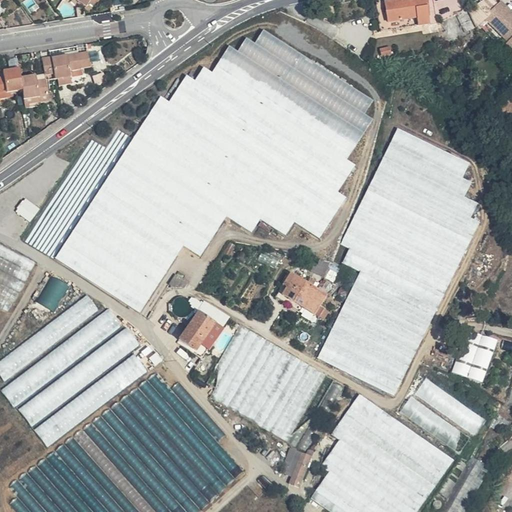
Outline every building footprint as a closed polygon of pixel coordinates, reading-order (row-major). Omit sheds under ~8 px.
[(23,4),(19,0),(0,0),(0,19),(0,20),(23,4)] [(19,0),(23,4),(26,9),(31,5),(26,0),(19,0)] [(74,0),(73,1),(87,9),(90,4),(96,7),(100,0),(74,0)] [(423,1),(404,5),(384,8),(387,27),(415,23),(416,32),(429,30),(423,1)] [(511,10),(502,1),(487,16),(511,40),(510,41),(511,43),(511,10)] [(96,7),(90,4),(87,9),(92,13),(96,7)] [(157,94),(59,262),(144,311),(183,245),(202,257),(226,216),(254,232),(261,220),(263,221),(288,235),(295,223),(322,238),(346,197),(340,193),(340,191),(356,164),(348,160),(373,119),(368,116),(373,96),(262,31),(257,41),(246,38),(240,49),(229,46),(214,72),(204,66),(196,80),(186,74),(170,101),(157,94)] [(55,58),(59,79),(73,77),(73,71),(94,67),(92,53),(55,58)] [(59,79),(55,58),(46,59),(48,75),(53,74),(54,80),(59,79)] [(0,94),(26,92),(23,78),(22,69),(7,72),(7,78),(0,79),(0,94)] [(40,76),(23,78),(26,92),(27,101),(51,97),(49,82),(41,84),(40,76)] [(393,371),(385,376),(353,361),(346,363),(343,348),(348,337),(337,340),(335,354),(328,351),(335,336),(332,332),(320,359),(399,395),(478,222),(467,174),(472,162),(396,128),(344,244),(351,248),(344,263),(361,271),(340,316),(357,319),(365,314),(369,328),(388,336),(370,334),(360,340),(371,345),(375,342),(393,371)] [(17,211),(31,221),(41,208),(27,198),(17,211)] [(314,273),(328,282),(338,265),(322,261),(314,273)] [(336,286),(346,269),(338,265),(328,282),(336,286)] [(57,312),(70,284),(52,276),(39,304),(57,312)] [(288,295),(298,280),(292,276),(282,292),(278,299),(313,324),(316,321),(286,297),(288,295)] [(316,321),(321,312),(329,300),(298,280),(288,295),(286,297),(316,321)] [(87,296),(0,362),(0,373),(6,381),(98,310),(87,296)] [(111,310),(4,392),(15,407),(123,325),(111,310)] [(179,341),(202,358),(223,329),(199,312),(179,341)] [(128,329),(21,411),(32,426),(139,344),(128,329)] [(454,372),(483,383),(499,341),(469,330),(454,372)] [(135,356),(37,430),(48,445),(147,370),(135,356)] [(487,420),(427,378),(416,394),(477,436),(487,420)] [(352,396),(344,393),(342,401),(348,404),(352,396)] [(471,436),(411,394),(400,410),(461,452),(471,436)] [(330,511),(417,511),(453,456),(358,396),(333,434),(340,439),(323,465),(330,470),(311,500),(330,511)] [(310,460),(301,457),(299,456),(288,487),(299,492),(310,460)] [(462,481),(450,511),(465,511),(475,486),(462,481)]
